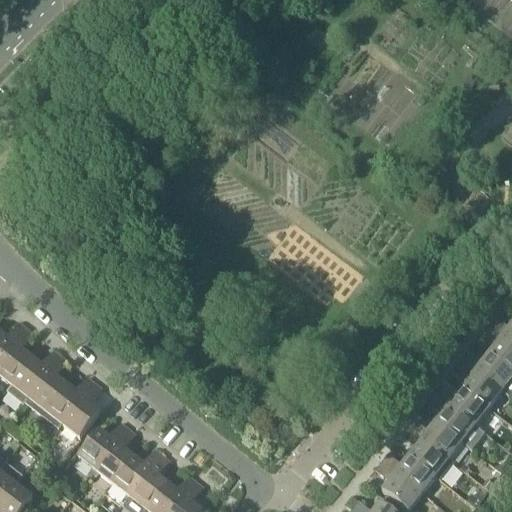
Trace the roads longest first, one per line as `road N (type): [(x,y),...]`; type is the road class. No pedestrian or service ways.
road 1 (residential): [(263,494),(0,262)]
road 2 (residential): [(280,496),(462,265)]
road 3 (secondary): [(0,107),(109,0)]
